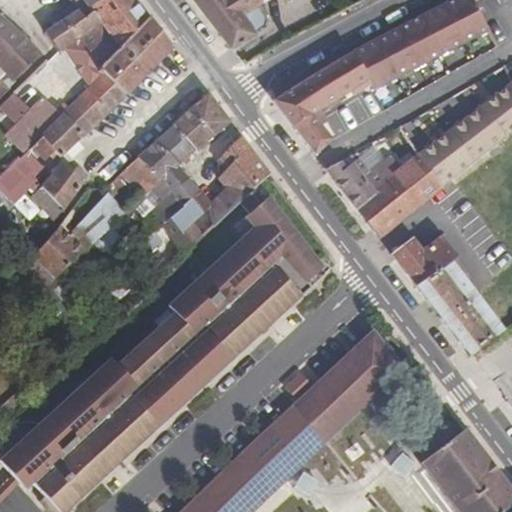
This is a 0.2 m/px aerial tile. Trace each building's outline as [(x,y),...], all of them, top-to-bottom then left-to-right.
[(145,18),(131,0),(119,0),(98,20),(106,29),(94,41),(100,50),(63,90),(73,102),(103,72),(98,66),(145,18)] [(76,10),(65,21),(80,38),(98,20),(119,0),(103,0),(92,11),(87,5),(84,2),(76,10)] [(91,0),(74,0),(71,5),(76,10),(84,2),(87,5),(91,0)] [(91,0),(87,5),(92,11),(103,0),(91,0)] [(194,0),(226,42),(258,25),(260,14),(251,1),(253,0),(194,0)] [(485,30),(469,0),(447,0),(350,53),(367,78),(374,89),(485,30)] [(98,66),(103,72),(120,92),(167,46),(145,18),(98,66)] [(0,20),(0,74),(26,45),(0,20)] [(80,38),(65,21),(49,37),(61,54),(80,38)] [(42,61),(26,45),(0,74),(0,75),(14,89),(42,61)] [(367,78),(350,53),(274,101),(317,156),(329,139),(314,114),(367,78)] [(120,92),(103,72),(73,102),(62,112),(79,132),(120,92)] [(511,84),(418,154),(442,185),(487,150),(508,133),(511,130),(511,84)] [(0,103),(10,93),(0,85),(0,103)] [(173,124),(193,150),(226,120),(206,94),(173,124)] [(57,117),(47,106),(12,141),(24,151),(30,145),(57,117)] [(79,132),(62,112),(57,117),(30,145),(39,154),(42,151),(51,159),(79,132)] [(173,124),(155,141),(176,166),(193,150),(173,124)] [(409,141),(397,127),(386,133),(397,148),(409,141)] [(267,174),(239,137),(217,159),(213,172),(217,176),(215,180),(223,190),(235,204),(237,203),(251,190),(267,174)] [(176,166),(155,141),(137,157),(156,181),(167,194),(185,178),(176,166)] [(356,150),(326,168),(356,207),(375,192),(373,188),(363,176),(370,170),(356,150)] [(13,157),(5,167),(25,186),(34,179),(41,168),(24,151),(16,159),(13,157)] [(442,185),(418,154),(373,188),(375,192),(356,207),(378,235),(428,196),(442,185)] [(156,181),(137,157),(121,172),(140,197),(156,181)] [(58,162),(39,184),(61,209),(79,184),(58,162)] [(25,186),(5,167),(0,171),(0,194),(8,203),(25,186)] [(167,194),(179,210),(197,193),(185,178),(167,194)] [(61,209),(39,184),(31,193),(55,218),(61,209)] [(321,267),(251,190),(237,203),(247,214),(241,219),(250,229),(164,307),(171,314),(113,366),(107,360),(0,456),(0,465),(21,489),(29,483),(42,497),(56,511),(61,511),(307,288),(302,283),(321,267)] [(223,190),(206,204),(219,219),(235,204),(223,190)] [(179,210),(188,220),(206,204),(197,193),(179,210)] [(179,210),(167,194),(149,211),(162,227),(179,210)] [(120,217),(106,201),(64,238),(82,255),(120,217)] [(219,219),(206,204),(188,220),(179,210),(162,227),(150,238),(143,246),(136,252),(143,260),(169,236),(183,253),(219,219)] [(137,222),(129,229),(143,246),(150,238),(137,222)] [(64,238),(56,229),(8,284),(13,289),(19,285),(35,301),(82,255),(64,238)] [(412,236),(390,251),(415,284),(445,264),(429,243),(422,248),(412,236)] [(445,264),(415,284),(470,355),(492,339),(439,270),(446,265),(445,264)] [(252,511),(403,368),(371,335),(186,511),(252,511)] [(301,379),(287,392),(295,400),(309,387),(301,379)] [(28,397),(18,386),(0,403),(0,418),(2,422),(28,397)] [(500,511),(511,503),(511,493),(462,427),(420,462),(456,511),(500,511)] [(46,511),(56,511),(42,497),(37,502),(46,511)]
